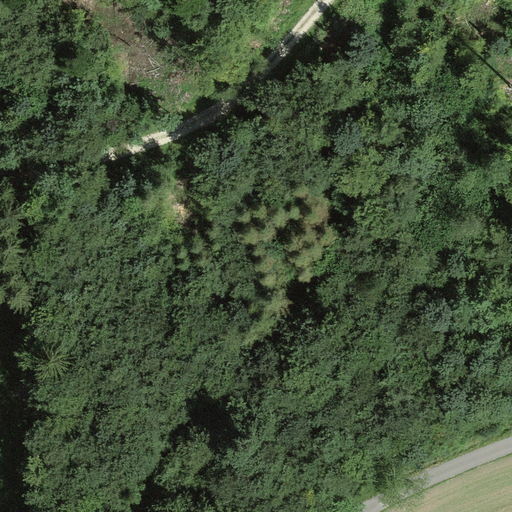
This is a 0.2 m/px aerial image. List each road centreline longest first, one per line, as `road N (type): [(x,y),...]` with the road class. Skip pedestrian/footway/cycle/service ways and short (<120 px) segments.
road 1 (track): [(326,0),(218,107),(143,149),(0,174)]
road 2 (residential): [(367,511),(415,483),(511,445)]
